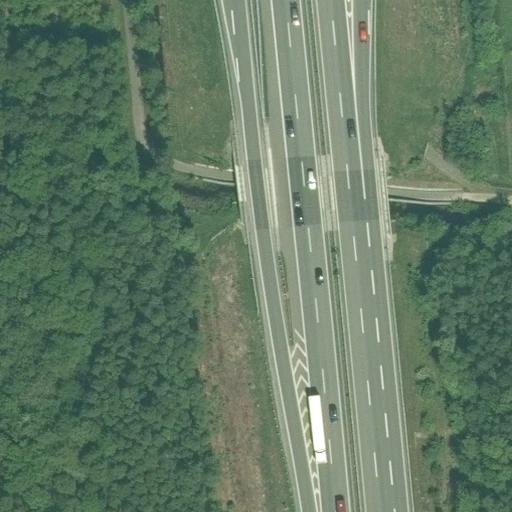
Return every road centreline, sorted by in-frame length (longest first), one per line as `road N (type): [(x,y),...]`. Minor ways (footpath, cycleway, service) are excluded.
road 1 (motorway): [(237,0),(260,230),(303,511)]
road 2 (motorway): [(281,0),(334,511)]
road 3 (motorway): [(378,511),(353,241)]
road 4 (motorway): [(353,241),(367,154),(360,0)]
road 5 (motorway): [(353,241),(330,0)]
